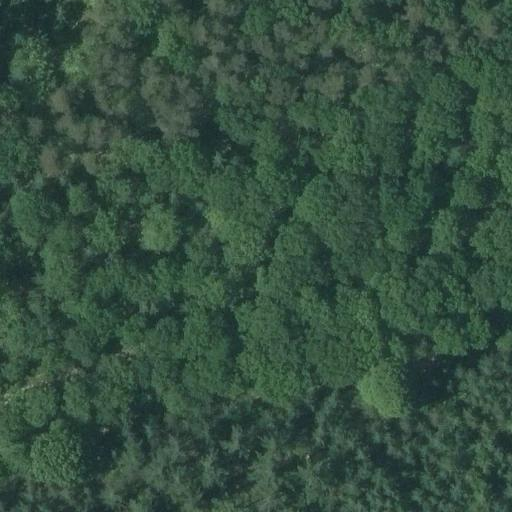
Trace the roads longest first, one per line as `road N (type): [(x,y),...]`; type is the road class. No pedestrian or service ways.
road 1 (track): [(0,480),(125,421),(511,350)]
road 2 (track): [(511,303),(110,362),(0,399)]
